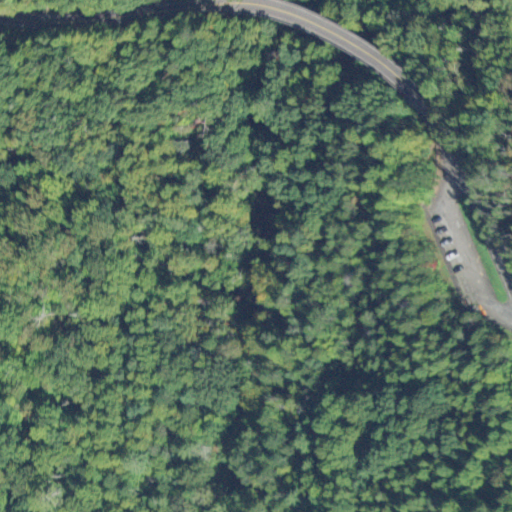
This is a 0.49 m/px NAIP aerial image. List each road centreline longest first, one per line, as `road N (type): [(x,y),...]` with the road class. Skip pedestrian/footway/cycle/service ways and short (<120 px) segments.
road 1 (residential): [(241,3),(79,20),(0,16)]
road 2 (residential): [(431,110),(363,39),(310,14),(241,3)]
road 3 (residential): [(511,301),(446,139)]
